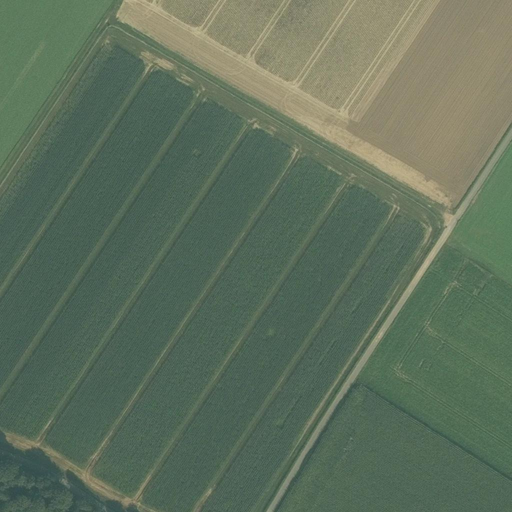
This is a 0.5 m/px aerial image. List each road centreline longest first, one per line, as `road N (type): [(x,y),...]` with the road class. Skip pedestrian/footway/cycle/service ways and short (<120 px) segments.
road 1 (residential): [(511,132),(270,511)]
road 2 (track): [(106,18),(455,219)]
road 3 (track): [(117,0),(0,176)]
road 4 (residential): [(106,511),(0,454)]
